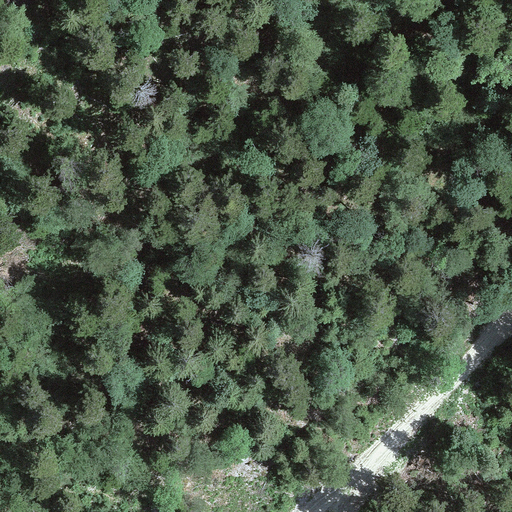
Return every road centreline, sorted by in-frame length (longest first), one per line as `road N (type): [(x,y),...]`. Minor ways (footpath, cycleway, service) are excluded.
road 1 (track): [(511,311),(462,343),(276,511)]
road 2 (track): [(415,384),(357,511)]
